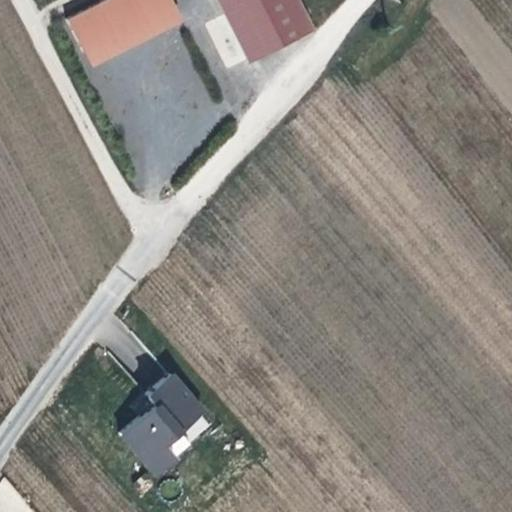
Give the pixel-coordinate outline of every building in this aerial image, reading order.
[(71,54),(163,8),(159,0),(93,0),(55,19),(71,54)] [(205,0),(237,63),(255,55),(227,0),(205,0)] [(227,0),(255,55),(302,31),(286,0),(227,0)] [(126,416),(118,423),(107,432),(141,476),(154,465),(160,461),(149,446),(166,433),(190,414),(157,375),(133,394),(140,405),(126,416)] [(118,406),(126,416),(140,405),(133,394),(118,406)] [(149,446),(160,461),(177,447),(166,433),(149,446)]
